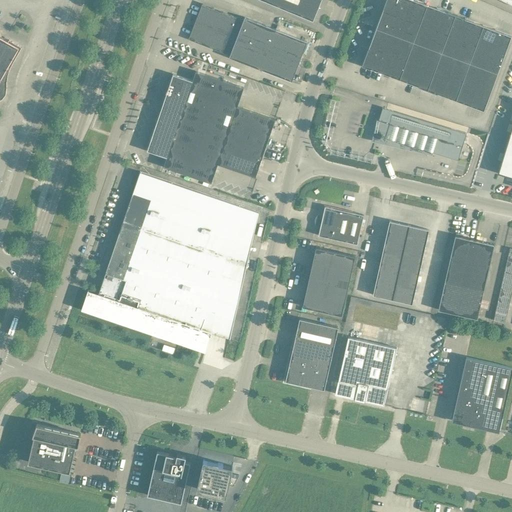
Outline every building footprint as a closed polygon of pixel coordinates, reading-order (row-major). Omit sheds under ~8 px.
[(0,0),(0,99),(1,99),(5,94),(6,82),(7,75),(9,70),(10,66),(12,63),(21,47),(8,40),(7,42),(0,37),(0,0)] [(261,0),(312,21),(320,0),(261,0)] [(511,36),(414,0),(385,0),(361,66),(483,111),(511,36)] [(243,20),(202,4),(197,17),(193,16),(190,24),(194,25),(189,39),(229,54),(228,57),(291,81),(306,41),(244,17),(243,20)] [(243,87),(195,71),(192,80),(172,74),(162,103),(164,104),(161,113),(159,112),(146,150),(166,157),(163,166),(211,183),(217,164),(255,177),(274,119),(236,106),(243,87)] [(436,139),(432,152),(457,160),(466,133),(382,107),(378,121),(436,139)] [(511,134),(500,173),(511,176),(511,134)] [(204,351),(205,352),(218,312),(233,317),(228,338),(230,338),(258,212),(139,172),(97,294),(87,290),(81,309),(82,310),(82,309),(199,349),(205,331),(210,333),(204,351)] [(363,215),(324,206),(318,236),(357,244),(363,215)] [(411,304),(414,293),(428,230),(389,221),(372,295),(411,304)] [(477,319),(483,289),(494,245),(455,236),(437,310),(477,319)] [(302,307),(340,315),(341,316),(355,256),(315,247),(302,307)] [(511,289),(511,248),(509,248),(493,320),(504,323),(511,289)] [(285,381),(324,389),(338,327),(299,318),(285,381)] [(355,323),(352,335),(357,336),(360,324),(355,323)] [(379,328),(362,324),(360,336),(376,339),(379,328)] [(387,389),(396,348),(348,337),(338,381),(357,385),(353,400),(355,400),(356,398),(362,400),(362,401),(364,402),(364,400),(383,405),(387,389)] [(498,432),(511,371),(511,367),(465,357),(453,411),(454,411),(452,418),(498,429),(497,432),(498,432)] [(422,413),(424,402),(412,399),(410,410),(422,413)] [(75,452),(75,451),(74,451),(75,445),(78,446),(80,434),(36,424),(32,435),(33,436),(28,462),(69,471),(73,453),(74,454),(75,454),(75,453),(76,453),(76,452),(75,452)] [(175,457),(168,456),(169,454),(156,451),(146,495),(181,503),(190,462),(184,461),(185,456),(176,454),(175,457)] [(238,475),(235,477),(230,476),(232,466),(203,460),(196,489),(225,496),(228,484),(233,486),(238,475)] [(386,503),(398,504),(399,495),(386,495),(386,503)]
